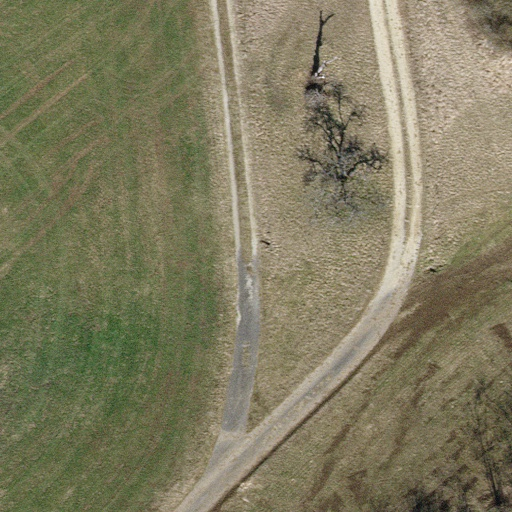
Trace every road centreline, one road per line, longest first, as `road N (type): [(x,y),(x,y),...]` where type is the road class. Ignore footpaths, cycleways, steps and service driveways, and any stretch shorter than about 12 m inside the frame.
road 1 (track): [(225,480),(379,323),(403,275),(410,147),(387,0)]
road 2 (track): [(225,0),(242,140),(250,328),(225,480),(194,511)]
